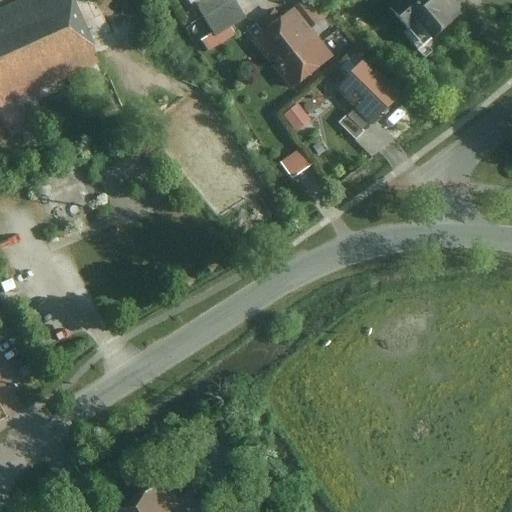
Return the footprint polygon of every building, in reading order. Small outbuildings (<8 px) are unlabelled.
[(0,106),(105,61),(77,0),(37,0),(0,16),(0,106)] [(250,20),(236,0),(188,0),(213,34),(201,42),(210,55),(237,36),(234,32),(250,20)] [(453,0),(394,0),(387,6),(425,49),(466,13),(453,0)] [(298,7),(252,42),(292,94),(337,59),(298,7)] [(367,59),(336,90),(373,127),(404,95),(367,59)] [(297,104),(283,116),(296,132),(311,119),(297,104)] [(301,149),(283,164),(295,179),(313,164),(301,149)] [(171,511),(158,489),(120,511),(171,511)]
